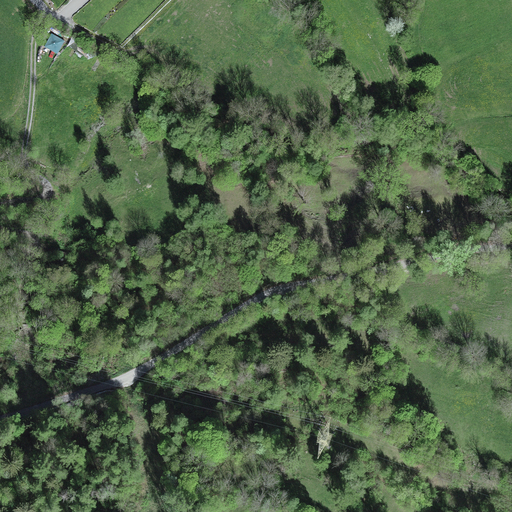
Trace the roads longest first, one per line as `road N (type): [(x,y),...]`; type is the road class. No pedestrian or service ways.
road 1 (track): [(0,420),(143,365),(260,293),(400,255),(511,246)]
road 2 (track): [(0,213),(38,206),(10,183),(25,131),(38,9)]
